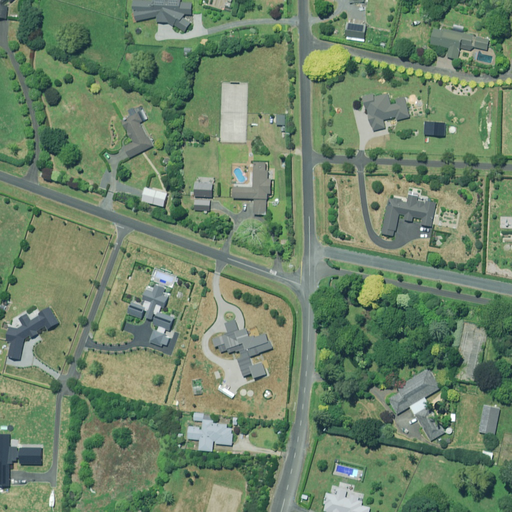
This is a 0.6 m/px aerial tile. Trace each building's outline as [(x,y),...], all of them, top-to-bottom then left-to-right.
[(0,0),(0,18),(8,19),(9,5),(11,4),(14,0),(0,0)] [(135,1),(134,23),(158,17),(158,23),(168,23),(175,27),(176,26),(187,33),(192,24),(185,18),(186,15),(193,15),(193,3),(183,2),(182,0),(153,0),(154,1),(135,1)] [(368,25),(348,23),(347,37),(366,39),(368,25)] [(490,48),(491,39),(474,36),(475,35),(462,32),(462,33),(445,30),(445,31),(435,29),(432,45),(450,49),(449,58),(459,60),(461,52),(472,55),(473,48),(488,51),(488,52),(493,53),(494,49),(490,48)] [(392,105),(389,93),(376,97),(375,94),(364,97),(373,131),(386,128),(385,121),(396,118),(397,121),(411,118),(406,98),(397,100),(398,104),(392,105)] [(123,121),(134,143),(125,147),(131,158),(154,147),(149,137),(148,138),(141,123),(143,122),(139,113),(129,118),(123,121)] [(232,187),(231,199),(255,199),(255,215),(269,215),(269,194),(274,195),(274,180),(269,180),(269,164),(255,163),(254,188),(232,187)] [(418,197),(409,196),(407,204),(402,203),(400,209),(387,206),(382,235),(394,237),(399,215),(405,217),(404,221),(412,223),(413,218),(422,220),(421,226),(431,228),(435,204),(426,203),(425,204),(417,202),(418,197)] [(212,201),(193,200),(193,203),(196,204),(196,211),(211,211),(212,201)] [(149,311),(131,305),(127,316),(141,321),(143,317),(147,318),(149,311)] [(60,324),(50,308),(40,315),(40,316),(32,321),(28,314),(20,319),(23,325),(20,328),(11,326),(6,347),(11,348),(7,364),(18,367),(25,340),(31,337),(33,341),(41,336),(38,332),(46,327),(49,331),(60,324)] [(175,318),(163,314),(162,316),(158,315),(149,346),(167,351),(171,338),(169,337),(175,318)] [(240,332),(236,321),(227,325),(230,334),(214,340),(217,348),(220,347),(222,353),(229,350),(230,354),(241,350),(243,357),(238,359),(245,377),(254,374),(256,379),(268,375),(264,363),(255,367),(251,357),(273,349),(268,334),(252,340),(248,329),(240,332)] [(442,389),(431,369),(399,388),(401,392),(389,399),(398,415),(411,407),(432,442),(446,433),(426,398),(442,389)] [(501,409),(485,406),(481,433),(496,435),(501,409)] [(195,413),(194,421),(203,422),(204,414),(195,413)] [(214,421),(204,421),(204,428),(190,427),(189,440),(201,440),(200,451),(214,452),(215,445),(233,446),(234,429),(227,429),(228,425),(214,424),(214,421)] [(11,435),(0,434),(0,486),(10,487),(11,464),(33,466),(33,468),(42,469),(43,448),(10,446),(11,435)] [(495,454),(485,452),(483,459),(493,461),(495,454)] [(370,511),(371,508),(362,506),(364,495),(354,493),(355,486),(341,483),(339,496),(328,494),(324,511),(370,511)]
